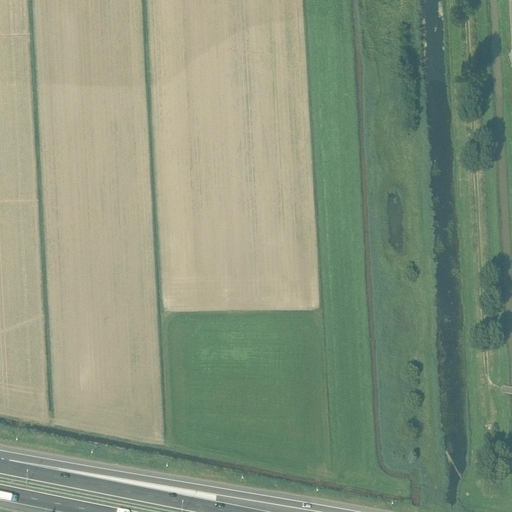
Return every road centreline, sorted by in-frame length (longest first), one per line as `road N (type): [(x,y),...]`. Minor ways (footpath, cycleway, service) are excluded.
road 1 (track): [(465,0),(486,385),(497,388)]
road 2 (motorway): [(337,511),(205,487),(5,467)]
road 3 (motorway): [(229,511),(5,467)]
